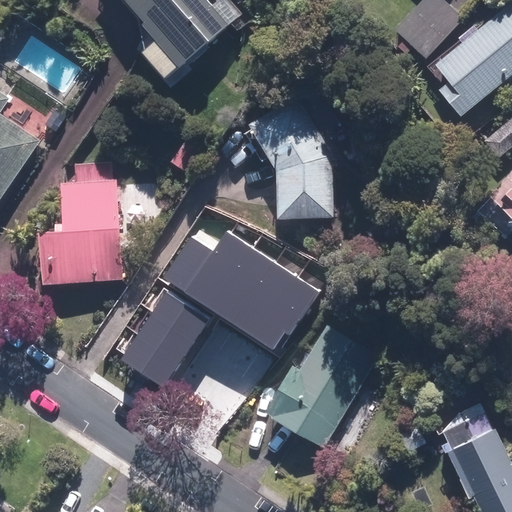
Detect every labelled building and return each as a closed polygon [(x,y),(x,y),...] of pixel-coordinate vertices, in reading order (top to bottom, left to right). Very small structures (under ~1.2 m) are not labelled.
[(138,58),(161,84),(239,19),(223,0),(222,0),(212,9),(204,0),(115,0),(153,45),(138,58)] [(361,0),(339,0),(351,11),(361,0)] [(440,0),(425,0),(394,34),(425,62),(464,21),(440,0)] [(511,0),(432,68),(446,84),(433,94),(457,123),(511,76),(511,0)] [(0,200),(40,143),(0,115),(0,109),(6,100),(0,96),(0,200)] [(266,162),(273,173),(274,224),(333,223),(332,157),(298,99),(240,132),(251,151),(259,166),(266,162)] [(511,119),(511,118),(480,145),(495,161),(511,145),(511,119)] [(164,162),(182,176),(199,154),(181,140),(164,162)] [(36,235),(41,289),(124,282),(114,162),(72,165),(74,184),(56,185),(60,234),(36,235)] [(511,170),(487,199),(511,221),(511,170)] [(212,311),(254,248),(226,230),(214,249),(184,292),(212,311)] [(184,292),(214,249),(192,235),(163,278),(184,292)] [(234,325),(276,263),(254,248),(212,311),(234,325)] [(257,340),(298,278),(276,263),(234,325),(257,340)] [(291,337),(321,292),(298,278),(257,340),(273,351),(285,333),(291,337)] [(153,312),(197,341),(211,320),(167,290),(153,312)] [(138,334),(181,364),(197,341),(153,312),(138,334)] [(260,416),(322,453),(379,357),(325,326),(297,373),(288,367),(260,416)] [(121,360),(164,389),(181,364),(138,334),(121,360)] [(511,511),(511,472),(483,412),(434,436),(466,502),(471,500),(476,511),(511,511)] [(45,462),(30,452),(12,480),(27,489),(45,462)]
